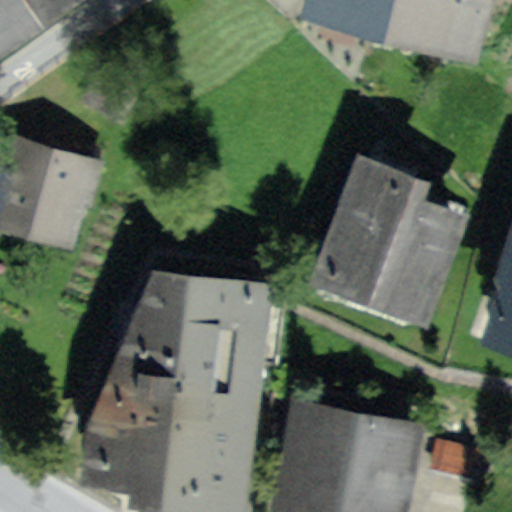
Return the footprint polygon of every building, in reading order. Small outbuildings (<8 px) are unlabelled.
[(0,0),(0,65),(92,0),(0,0)] [(306,0),(302,18),(475,62),(490,0),(306,0)] [(0,130),(0,229),(73,252),(101,161),(0,130)] [(437,182),(364,154),(316,282),(433,326),(475,214),(431,198),(437,182)] [(511,258),(485,338),(511,347),(511,258)] [(254,511),(276,281),(160,264),(37,482),(115,493),(112,506),(167,511),(254,511)] [(414,511),(432,428),(299,401),(277,511),(278,511),(414,511)]
